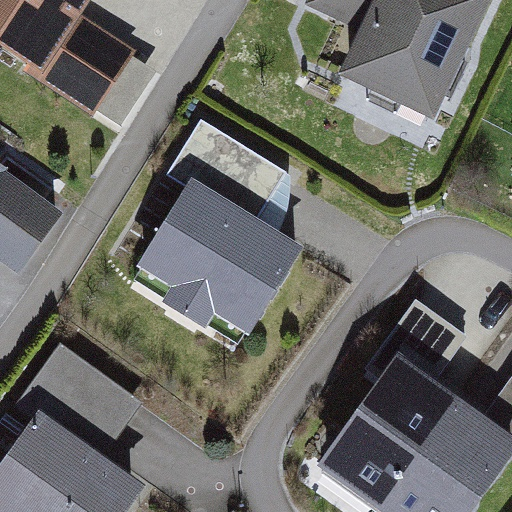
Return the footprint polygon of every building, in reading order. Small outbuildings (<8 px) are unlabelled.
[(144,54),(93,23),(107,0),(0,0),(0,46),(42,71),(36,82),(103,122),(144,54)] [(448,124),(504,0),(313,0),(309,9),(372,37),(353,81),(448,124)] [(287,237),(302,213),(299,181),(207,126),(172,185),(192,197),(147,273),(139,287),(219,335),(228,319),(264,341),(316,254),(287,237)] [(68,213),(0,166),(0,259),(24,276),(68,213)] [(374,511),(386,511),(469,395),(449,381),(477,340),(423,302),(373,374),(389,385),(324,476),(374,511)] [(469,395),(386,511),(488,511),(511,479),(511,391),(496,414),(469,395)] [(0,511),(141,511),(157,490),(52,414),(0,485),(0,511)]
